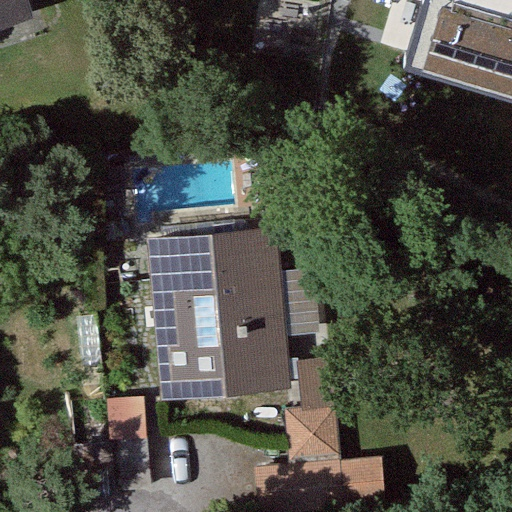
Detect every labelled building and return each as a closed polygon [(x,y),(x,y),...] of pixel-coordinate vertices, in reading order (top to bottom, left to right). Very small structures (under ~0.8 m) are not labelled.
[(0,0),(0,11),(25,3),(24,0),(0,0)] [(511,0),(427,0),(405,68),(511,101),(511,0)] [(289,380),(273,217),(143,229),(159,392),(289,380)] [(384,498),(380,450),(339,454),(333,400),(282,405),(287,459),(251,462),(256,510),(384,498)] [(149,480),(143,428),(115,431),(120,483),(149,480)]
